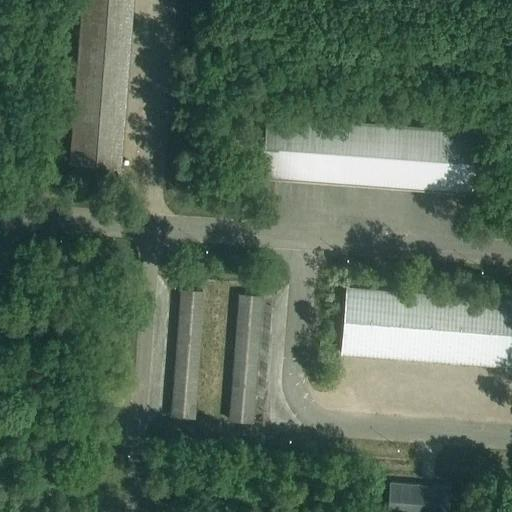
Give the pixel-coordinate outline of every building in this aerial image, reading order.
[(85,0),(73,162),(117,165),(129,0),(85,0)] [(262,176),(467,191),(471,192),(475,133),(266,117),(262,176)] [(511,299),(345,287),(340,353),(511,366),(511,299)] [(182,290),(172,416),(193,418),(202,292),(182,290)] [(251,422),(260,297),(240,295),(230,421),(251,422)] [(387,511),(447,511),(449,487),(389,483),(387,511)]
